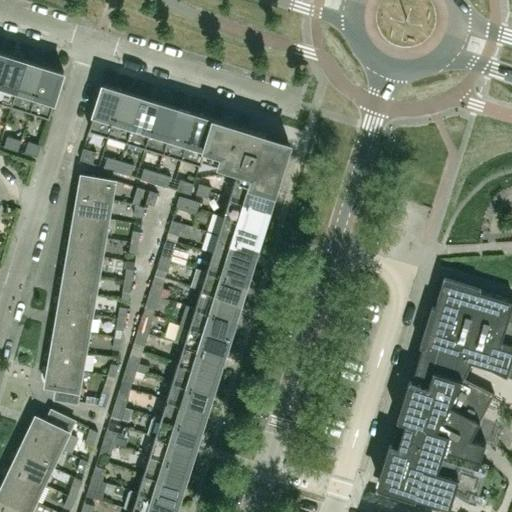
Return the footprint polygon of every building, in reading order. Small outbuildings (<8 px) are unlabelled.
[(0,100),(12,104),(26,59),(8,54),(0,78),(0,100)] [(31,110),(45,65),(26,59),(12,104),(31,110)] [(50,116),(64,71),(45,65),(31,110),(50,116)] [(108,134),(122,89),(103,83),(89,128),(108,134)] [(127,140),(140,95),(122,89),(108,134),(127,140)] [(145,146),(159,101),(140,95),(127,140),(145,146)] [(163,151),(177,106),(159,101),(145,146),(163,151)] [(182,157),(196,112),(177,106),(163,151),(182,157)] [(200,163),(214,118),(196,112),(182,157),(200,163)] [(275,142),(271,142),(267,142),(266,134),(214,118),(200,163),(202,163),(203,158),(238,169),(235,178),(275,191),(290,144),(286,143),(281,142),(275,142)] [(4,146),(18,150),(21,140),(7,136),(4,146)] [(25,152),(37,156),(41,144),(28,140),(25,152)] [(80,159),(92,163),(96,151),(83,148),(80,159)] [(104,166),(118,171),(121,160),(107,155),(104,166)] [(134,164),(121,160),(118,171),(131,175),(134,164)] [(140,178),(154,182),(157,171),(143,167),(140,178)] [(171,176),(157,171),(154,182),(168,186),(171,176)] [(112,199),(115,179),(82,173),(79,193),(112,199)] [(176,189),(190,194),(194,183),(180,178),(176,189)] [(230,197),(270,209),(275,191),(235,178),(230,197)] [(196,193),(208,197),(212,187),(199,183),(196,193)] [(137,186),(132,202),(139,204),(144,188),(137,186)] [(109,218),(112,199),(79,193),(75,212),(109,218)] [(176,207),(186,210),(190,198),(179,195),(176,207)] [(264,228),(270,209),(230,197),(224,215),(264,228)] [(200,201),(190,198),(186,210),(196,213),(200,201)] [(145,206),(139,204),(132,202),(132,203),(136,204),(134,215),(143,216),(145,206)] [(105,237),(109,218),(75,212),(72,231),(105,237)] [(258,246),(264,228),(224,215),(218,234),(258,246)] [(183,222),(172,219),(168,230),(179,234),(183,222)] [(134,222),(131,241),(139,242),(142,224),(134,222)] [(102,256),(105,237),(72,231),(69,250),(102,256)] [(252,264),(258,246),(218,234),(213,252),(252,264)] [(137,254),(139,242),(131,241),(129,252),(137,254)] [(164,243),(160,256),(171,259),(175,247),(164,243)] [(99,275),(102,256),(69,250),(66,269),(99,275)] [(247,283),(252,264),(213,252),(207,270),(247,283)] [(171,259),(160,256),(157,267),(168,270),(171,259)] [(241,301),(247,283),(207,270),(196,267),(191,285),(201,288),(201,289),(241,301)] [(126,268),(124,279),(132,280),(133,269),(126,268)] [(95,294),(99,275),(66,269),(62,288),(95,294)] [(494,393),(463,377),(471,360),(492,367),(511,377),(511,298),(480,289),(481,286),(444,275),(435,306),(432,305),(420,345),(422,346),(412,379),(409,378),(397,417),(400,418),(392,443),(390,442),(376,485),(415,497),(416,495),(450,505),(454,493),(467,501),(476,503),(488,463),(480,460),(486,442),(471,438),(494,393)] [(130,292),(132,280),(124,279),(122,291),(130,292)] [(153,280),(149,293),(160,296),(164,284),(153,280)] [(92,313),(95,294),(62,288),(59,307),(92,313)] [(235,319),(241,301),(201,289),(195,307),(235,319)] [(160,296),(149,293),(146,303),(157,306),(160,296)] [(126,318),(127,307),(120,306),(118,317),(126,318)] [(89,332),(92,313),(59,307),(56,326),(89,332)] [(230,338),(235,319),(195,307),(190,325),(230,338)] [(124,330),(126,318),(118,317),(116,329),(124,330)] [(142,317),(138,330),(148,333),(153,320),(142,317)] [(224,356),(230,338),(190,325),(184,344),(224,356)] [(86,351),(89,332),(56,326),(52,345),(86,351)] [(148,333),(138,330),(134,340),(145,344),(148,333)] [(114,336),(113,348),(120,349),(122,337),(114,336)] [(218,375),(224,356),(184,344),(178,362),(218,375)] [(82,371),(86,351),(52,345),(49,365),(82,371)] [(130,354),(126,366),(137,370),(141,357),(130,354)] [(212,393),(218,375),(178,362),(172,381),(212,393)] [(111,363),(108,373),(115,376),(118,365),(111,363)] [(77,401),(82,371),(49,365),(46,384),(57,386),(55,397),(77,401)] [(137,370),(126,366),(123,377),(134,381),(135,377),(137,370)] [(137,370),(135,377),(142,379),(144,372),(137,370)] [(207,411),(212,393),(172,381),(167,399),(207,411)] [(100,397),(98,404),(105,406),(110,393),(102,391),(100,397)] [(129,395),(118,392),(115,403),(126,406),(129,395)] [(86,395),(85,402),(98,404),(100,397),(86,395)] [(201,430),(207,411),(167,399),(161,417),(201,430)] [(122,418),(126,406),(115,403),(111,414),(122,418)] [(61,448),(74,420),(52,409),(47,419),(36,414),(28,432),(61,448)] [(201,430),(161,417),(153,415),(148,433),(155,435),(155,436),(195,448),(201,430)] [(90,427),(85,442),(93,444),(98,430),(90,427)] [(107,428),(104,440),(114,443),(117,431),(107,428)] [(52,465),(61,448),(28,432),(19,450),(52,465)] [(190,466),(195,448),(155,436),(150,454),(190,466)] [(110,455),(114,443),(104,440),(100,451),(110,455)] [(44,483),(52,465),(19,450),(11,467),(44,483)] [(184,485),(190,466),(150,454),(144,473),(184,485)] [(81,458),(76,469),(84,472),(88,461),(81,458)] [(96,465),(92,477),(102,480),(106,468),(96,465)] [(36,500),(44,483),(11,467),(3,484),(36,500)] [(178,503),(184,485),(144,473),(138,491),(178,503)] [(74,476),(68,494),(76,497),(80,487),(79,487),(82,479),(74,476)] [(99,492),(102,480),(92,477),(88,489),(99,492)] [(0,504),(16,511),(30,511),(36,500),(3,484),(0,489),(0,504)] [(130,488),(125,507),(132,509),(141,511),(175,511),(178,503),(138,491),(130,488)] [(88,489),(87,494),(97,497),(99,492),(88,489)] [(72,508),(76,497),(68,494),(64,505),(72,508)] [(84,501),(80,511),(92,511),(95,504),(84,501)]
